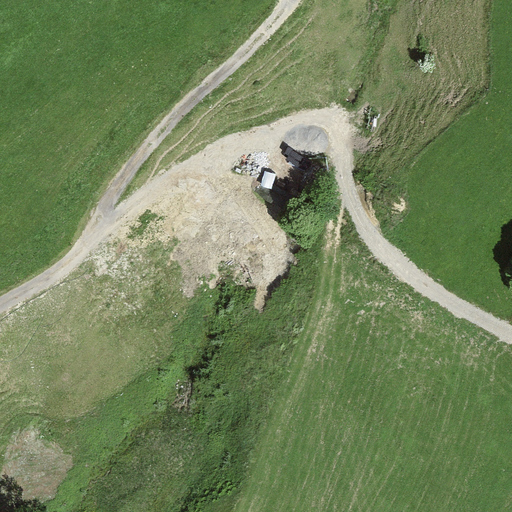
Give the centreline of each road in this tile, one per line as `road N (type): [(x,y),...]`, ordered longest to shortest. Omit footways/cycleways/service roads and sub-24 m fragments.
road 1 (track): [(0,307),(76,261),(124,171),(296,0)]
road 2 (track): [(94,233),(186,174),(292,131),(324,131),(341,142),(348,156),(343,228)]
